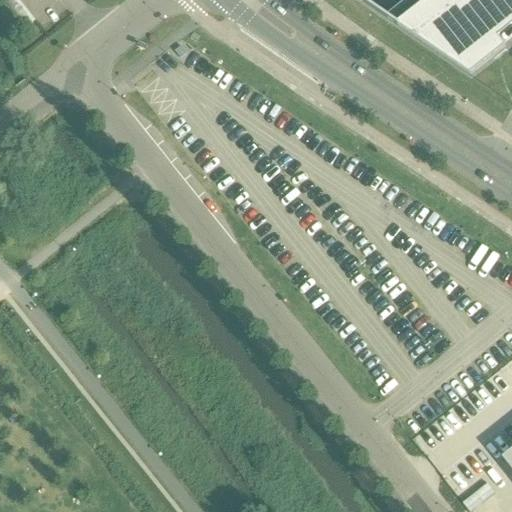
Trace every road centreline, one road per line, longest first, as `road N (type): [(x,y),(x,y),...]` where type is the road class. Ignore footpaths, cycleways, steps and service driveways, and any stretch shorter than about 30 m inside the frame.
road 1 (unclassified): [(424,511),(69,64)]
road 2 (tertiary): [(511,186),(243,0)]
